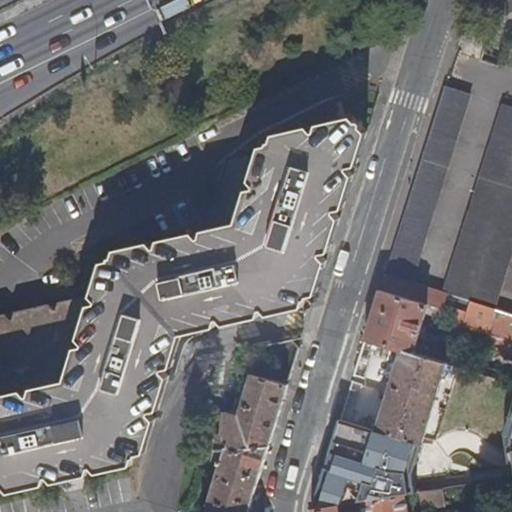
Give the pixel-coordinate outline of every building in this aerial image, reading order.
[(511,0),(481,0),(486,9),(495,15),(504,15),(511,11),(511,0)] [(471,95),(445,86),(386,274),(411,282),(471,95)] [(511,108),(502,105),(444,293),(448,294),(454,296),(494,309),(511,251),(511,108)] [(323,256),(324,254),(330,252),(341,217),(336,212),(337,210),(344,208),(354,175),(349,169),(350,167),(357,166),(368,131),(362,126),(364,124),(361,121),(358,121),(353,116),(274,135),(272,143),(270,143),(269,145),(261,147),(251,181),(255,186),(255,189),(248,191),(238,223),(203,231),(201,239),(194,233),(161,240),(158,248),(116,258),(113,258),(112,261),(99,301),(93,296),(58,304),(55,311),(54,312),(48,306),(15,314),(12,322),(10,322),(4,317),(0,317),(0,495),(3,488),(9,494),(43,487),(47,478),(53,484),(86,476),(90,468),(92,468),(97,474),(131,466),(133,458),(136,457),(136,455),(144,453),(154,420),(149,414),(150,412),(157,410),(168,377),(162,369),(171,367),(182,334),(216,327),(218,319),(220,319),(225,325),(260,318),(262,310),(264,309),(270,315),(303,308),(306,300),(308,300),(313,307),(314,305),(309,300),(310,297),(317,295),(327,262),(323,256)] [(116,258),(158,248),(152,242),(118,250),(116,258)] [(103,263),(93,296),(99,301),(112,261),(103,263)] [(411,282),(386,274),(366,339),(387,345),(401,350),(420,356),(422,350),(415,347),(426,314),(441,318),(448,294),(444,293),(411,282)] [(511,314),(494,309),(454,296),(451,307),(458,310),(455,322),(511,340),(511,314)] [(303,340),(303,339),(294,340),(267,345),(257,376),(280,383),(290,381),(300,348),(295,341),(303,340)] [(387,345),(366,339),(361,353),(383,359),(387,345)] [(420,356),(401,350),(375,430),(421,444),(446,364),(420,356)] [(511,383),(467,370),(459,397),(511,413),(511,383)] [(280,383),(257,376),(252,375),(239,416),(224,412),(222,433),(211,434),(211,452),(209,463),(220,465),(205,511),(248,511),(288,385),(280,383)] [(347,397),(340,419),(361,426),(365,412),(357,409),(359,400),(347,397)] [(336,433),(312,509),(338,504),(360,501),(404,494),(417,492),(455,486),(511,476),(511,450),(426,463),(426,467),(403,471),(390,473),(382,462),(387,449),(336,433)] [(387,449),(382,462),(390,473),(403,471),(387,449)] [(458,503),(455,486),(417,492),(421,509),(458,503)] [(339,511),(338,504),(312,509),(311,511),(406,511),(404,494),(360,501),(362,511),(339,511)]
